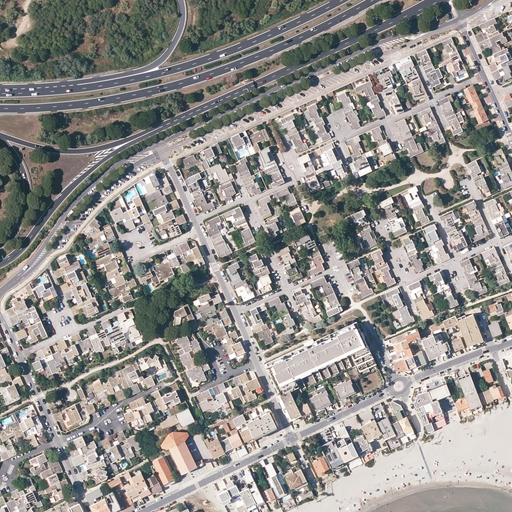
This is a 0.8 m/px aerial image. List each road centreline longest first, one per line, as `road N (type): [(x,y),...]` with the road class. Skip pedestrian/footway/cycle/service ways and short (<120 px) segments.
road 1 (trunk): [(0,108),(103,100),(184,81),(262,54),(372,0)]
road 2 (primary): [(129,141),(435,0)]
road 3 (residential): [(452,21),(369,46),(160,149)]
road 4 (residential): [(160,149),(454,25)]
road 5 (trunk): [(341,0),(161,73),(47,90)]
road 6 (residential): [(160,149),(110,168),(3,290)]
road 7 (residential): [(3,290),(88,204),(160,149)]
road 8 (trunk): [(179,0),(179,28),(157,61),(47,90)]
road 9 (primary): [(0,264),(75,184),(129,141)]
road 10 (tertiary): [(142,511),(292,438)]
road 11 (primary): [(0,134),(60,151),(129,141)]
road 12 (primary): [(0,137),(26,193),(17,225),(0,244)]
road 13 (residential): [(161,384),(57,441)]
